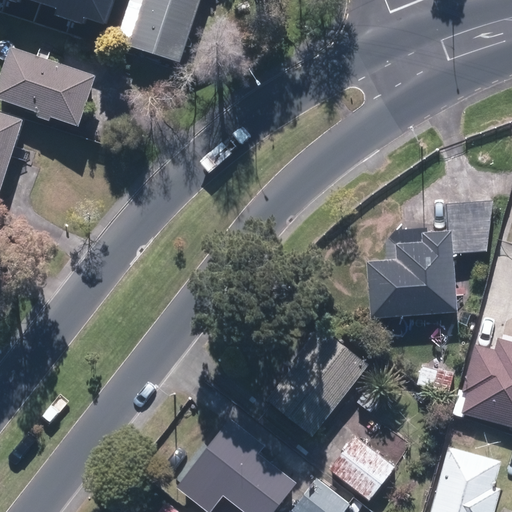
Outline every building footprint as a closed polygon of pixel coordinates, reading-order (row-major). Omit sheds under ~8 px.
[(81,23),(84,16),(107,23),(114,0),(6,0),(16,3),(16,0),(34,0),(58,8),(56,15),(81,23)] [(131,0),(118,41),(181,61),(199,0),(131,0)] [(98,75),(9,47),(0,75),(0,99),(82,125),(98,75)] [(0,191),(22,118),(0,111),(0,191)] [(419,229),(391,231),(392,242),(381,243),(382,262),(361,263),(366,321),(453,314),(448,256),(482,253),(482,244),(479,203),(442,206),(444,233),(419,234),(419,229)] [(308,438),(364,366),(319,331),(262,403),(308,438)] [(463,395),(458,414),(511,428),(511,335),(511,336),(510,344),(494,339),(490,351),(472,346),(459,393),(463,395)] [(418,366),(414,385),(446,393),(450,373),(418,366)] [(363,392),(354,403),(367,413),(375,401),(363,392)] [(202,511),(207,511),(219,497),(238,511),(268,511),(291,484),(253,454),(259,446),(226,420),(172,488),(202,511)] [(392,469),(351,437),(325,471),(367,502),(392,469)] [(483,511),(497,462),(444,448),(426,511),(483,511)] [(341,511),(347,505),(315,480),(290,511),(341,511)]
